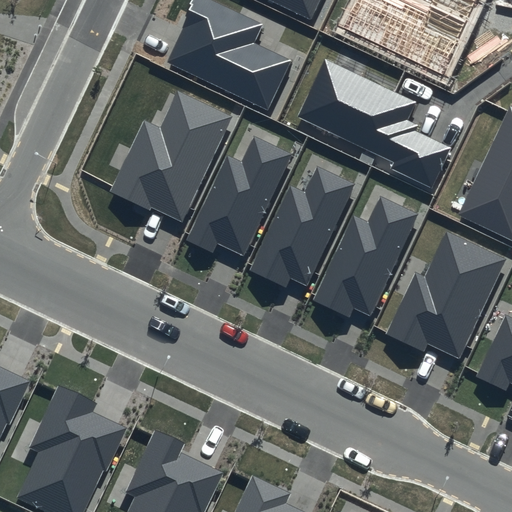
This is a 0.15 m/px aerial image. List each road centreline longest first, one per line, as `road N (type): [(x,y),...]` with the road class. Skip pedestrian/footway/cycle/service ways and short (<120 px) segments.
road 1 (residential): [(0,251),(511,498)]
road 2 (residential): [(0,222),(105,0)]
